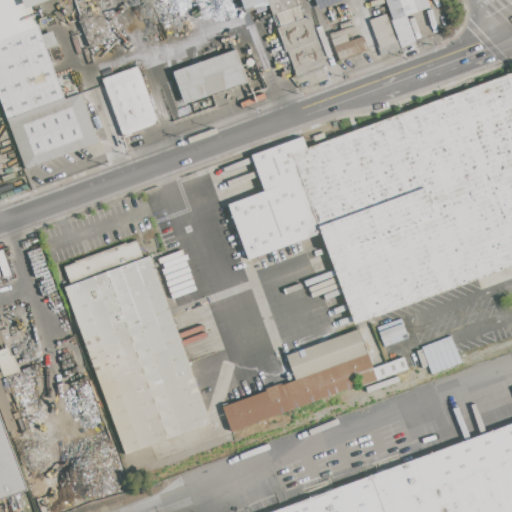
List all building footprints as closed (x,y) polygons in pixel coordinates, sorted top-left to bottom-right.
[(300,0),(303,6),(300,7),(304,18),(309,16),(327,65),(295,77),(266,0),(300,0)] [(384,0),(427,0),(430,8),(406,16),(416,44),(401,49),(391,20),(392,20),(384,0)] [(369,21),(386,15),(399,51),(381,57),(369,21)] [(0,101),(0,40),(38,27),(64,100),(81,94),(99,143),(25,170),(0,101)] [(332,40),(347,34),(349,41),(363,36),(368,51),(339,61),(332,40)] [(172,72),(235,49),(247,82),(184,105),(172,72)] [(101,79),(138,66),(159,123),(122,137),(101,79)] [(511,71),(308,146),(304,137),(249,156),(263,193),(300,179),(320,234),(354,327),(511,270),(511,71)] [(228,205),(247,260),(320,234),(300,179),(263,193),(228,205)] [(63,266),(137,240),(143,259),(70,285),(63,266)] [(0,251),(3,250),(11,275),(3,277),(0,268),(0,251)] [(64,287),(125,454),(211,423),(150,256),(143,259),(70,285),(64,287)] [(294,380),(223,406),(232,432),(376,381),(358,331),(286,356),(294,380)] [(0,369),(0,350),(8,348),(10,356),(13,355),(19,371),(3,377),(0,369)] [(357,374),(361,386),(407,369),(402,356),(357,374)] [(0,381),(17,428),(8,431),(0,408),(0,381)] [(0,414),(28,490),(0,500),(0,414)] [(271,511),(511,422),(511,511),(271,511)] [(0,500),(28,490),(36,511),(20,511),(26,510),(23,501),(0,509),(0,500)]
